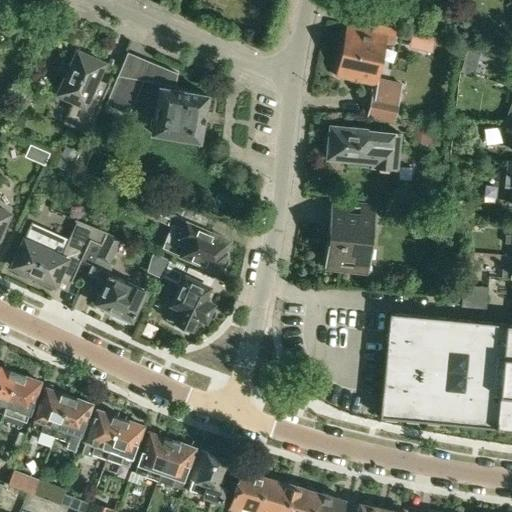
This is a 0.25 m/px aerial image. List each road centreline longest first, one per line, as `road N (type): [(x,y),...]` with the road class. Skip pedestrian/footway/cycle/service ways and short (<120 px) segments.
road 1 (residential): [(231,408),(273,247),(297,76)]
road 2 (residential): [(511,478),(400,457),(231,408)]
road 3 (residential): [(231,408),(0,309)]
road 4 (residential): [(297,76),(175,39),(92,0)]
